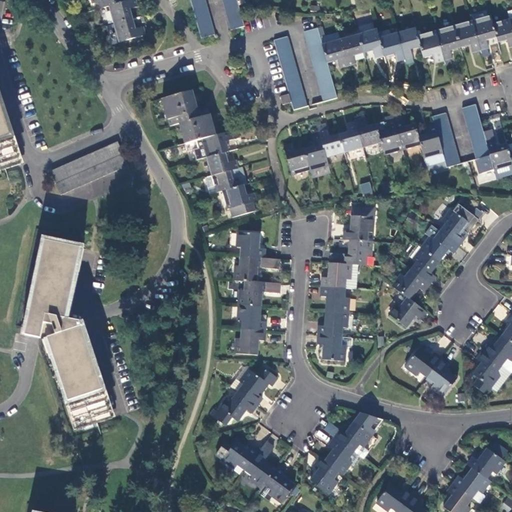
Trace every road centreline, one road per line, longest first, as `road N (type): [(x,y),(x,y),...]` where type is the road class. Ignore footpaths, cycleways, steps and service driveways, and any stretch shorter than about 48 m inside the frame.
road 1 (residential): [(320,389),(300,367),(295,344),(307,231)]
road 2 (residential): [(440,422),(320,389)]
